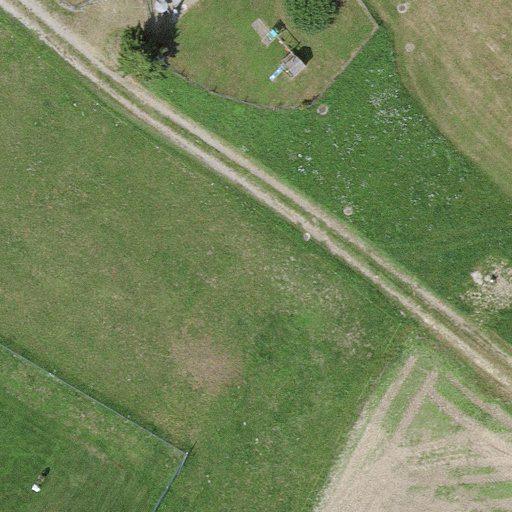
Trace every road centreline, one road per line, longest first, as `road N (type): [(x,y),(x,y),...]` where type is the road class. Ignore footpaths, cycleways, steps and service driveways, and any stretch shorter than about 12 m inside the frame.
road 1 (track): [(13,0),(511,375)]
road 2 (track): [(405,0),(511,174)]
